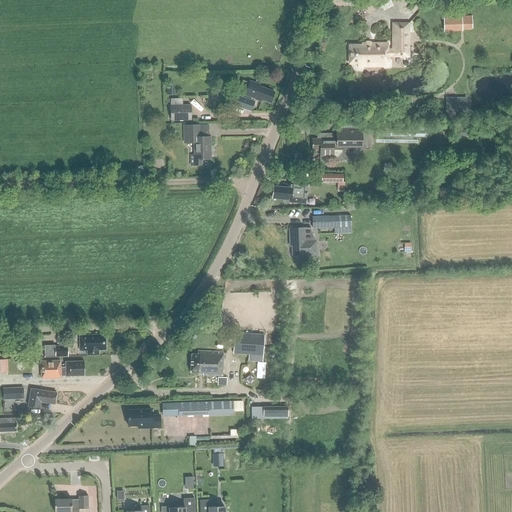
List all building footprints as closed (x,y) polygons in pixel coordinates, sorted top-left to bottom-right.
[(462,31),(461,17),(443,18),(444,32),(462,31)] [(407,23),(393,23),(393,50),(387,50),(387,44),(361,44),(361,45),(350,45),(349,63),(362,63),(362,65),(387,66),(387,55),(393,55),(393,56),(407,56),(407,23)] [(269,103),(273,92),(258,86),(259,85),(249,81),(244,96),(260,102),(261,100),(269,103)] [(446,119),(467,119),(467,103),(446,102),(446,119)] [(170,105),(171,120),(191,120),(190,105),(170,105)] [(186,142),(194,142),(194,155),(191,155),(191,165),(200,165),(200,159),(211,158),(210,137),(199,137),(199,124),(183,125),(184,138),(186,138),(186,142)] [(337,134),(333,134),(317,134),(317,139),(312,139),(312,151),(320,151),(320,156),(323,156),(323,157),(334,157),(334,150),(342,150),(342,143),(362,143),(362,129),(337,130),(337,134)] [(343,174),(320,173),(320,183),(342,183),(343,174)] [(289,203),(291,202),(306,203),(307,180),(293,179),(292,188),(273,187),(273,199),(283,200),(283,201),(284,201),(285,203),(289,203)] [(351,226),(350,216),(312,217),(313,228),(334,227),(351,226)] [(315,241),(314,241),(310,228),(288,228),(289,243),(291,243),(292,255),(305,255),(305,254),(316,254),(315,241)] [(263,355),(264,334),(235,333),(234,354),(263,355)] [(98,354),(98,349),(105,349),(104,334),(86,335),(86,338),(79,338),(79,350),(87,350),(87,355),(98,354)] [(44,357),(50,356),(67,356),(67,345),(44,346),(44,357)] [(223,353),(197,352),(197,355),(191,354),(190,372),(203,373),(202,375),(222,376),(223,353)] [(68,375),(84,375),(83,361),(65,362),(65,368),(60,368),(59,360),(40,361),(41,378),(60,377),(60,375),(68,375)] [(23,387),(3,387),(3,397),(23,397),(23,387)] [(54,403),(56,392),(40,389),(31,388),(28,405),(39,407),(40,401),(54,403)] [(233,414),(233,412),(232,401),(162,404),(162,416),(233,414)] [(242,401),(232,401),(233,412),(243,412),(242,401)] [(264,407),(263,407),(263,417),(288,417),(288,406),(264,407)] [(127,410),(128,425),(151,424),(151,426),(150,426),(150,427),(160,427),(159,415),(151,415),(151,409),(127,410)] [(0,431),(16,430),(15,423),(14,418),(0,418),(0,431)] [(244,453),(231,453),(232,479),(245,479),(244,453)] [(192,477),(184,477),(185,489),(193,489),(192,477)] [(54,500),(54,511),(68,511),(72,511),(71,505),(79,505),(79,509),(88,508),(88,496),(79,496),(79,500),(72,500),(72,499),(54,500)] [(194,511),(194,498),(183,499),(184,507),(169,508),(169,511),(194,511)] [(209,500),(200,501),(200,511),(223,511),(224,506),(209,507),(209,500)]
